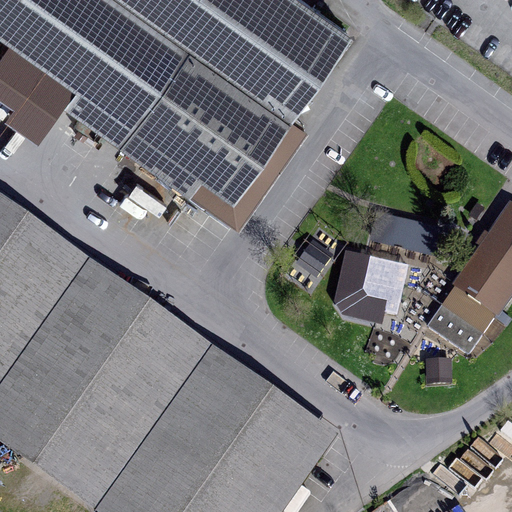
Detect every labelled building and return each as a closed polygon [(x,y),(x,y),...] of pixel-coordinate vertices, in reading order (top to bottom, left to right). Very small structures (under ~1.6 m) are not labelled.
[(0,0),(0,43),(73,93),(59,108),(229,231),(301,133),(284,123),(345,34),(295,0),(0,0)] [(473,362),(511,305),(511,208),(455,289),(427,330),(473,362)] [(287,511),(336,447),(0,209),(0,459),(75,511),(287,511)] [(435,274),(444,232),(372,217),(363,259),(435,274)] [(371,264),(346,258),(334,309),(341,322),(381,332),(388,306),(368,302),(364,295),(371,264)] [(408,317),(427,330),(455,289),(436,276),(408,317)] [(452,388),(451,364),(427,365),(428,389),(452,388)]
